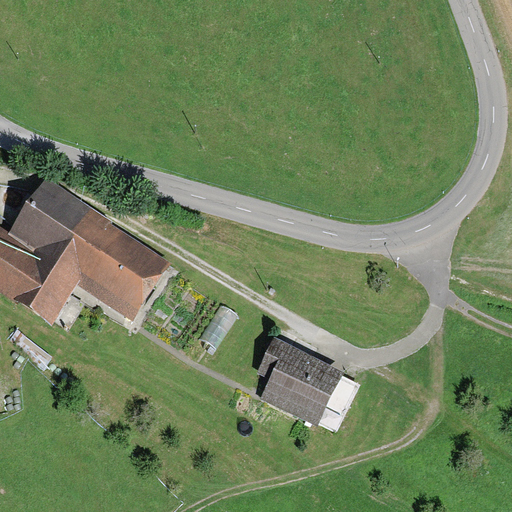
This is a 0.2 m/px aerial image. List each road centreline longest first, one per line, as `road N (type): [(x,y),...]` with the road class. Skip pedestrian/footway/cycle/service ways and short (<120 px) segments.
road 1 (tertiary): [(0,133),(311,228),(382,241),(423,227),(465,191),(487,143),(488,89),(462,0)]
road 2 (track): [(511,328),(466,308),(439,282),(511,300)]
